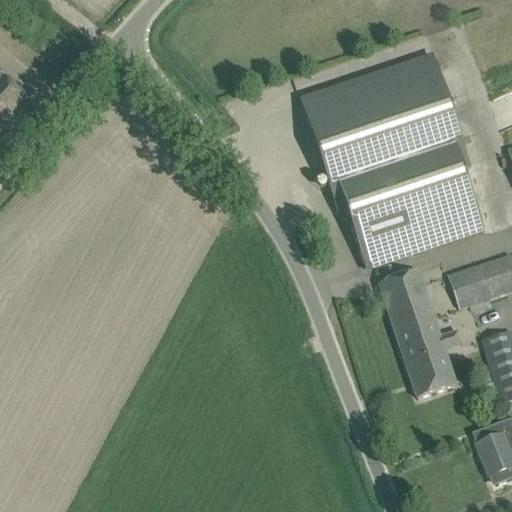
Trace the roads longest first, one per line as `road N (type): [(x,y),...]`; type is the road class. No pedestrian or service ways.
road 1 (unclassified): [(394,511),(281,243),(119,41)]
road 2 (unclassified): [(0,174),(119,41)]
